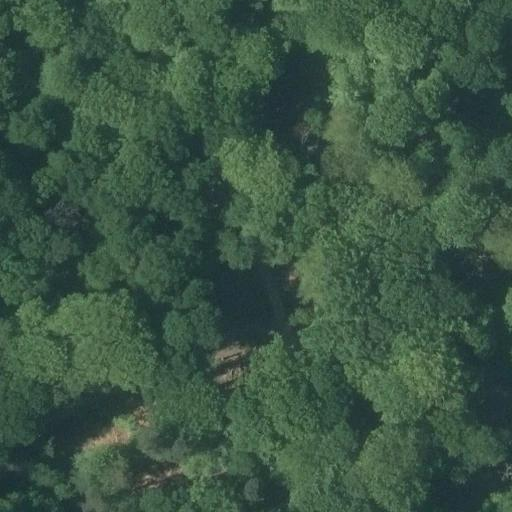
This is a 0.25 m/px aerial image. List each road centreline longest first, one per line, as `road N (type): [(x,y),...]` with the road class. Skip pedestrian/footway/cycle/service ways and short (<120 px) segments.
road 1 (track): [(282,327),(167,0)]
road 2 (track): [(345,511),(282,327)]
